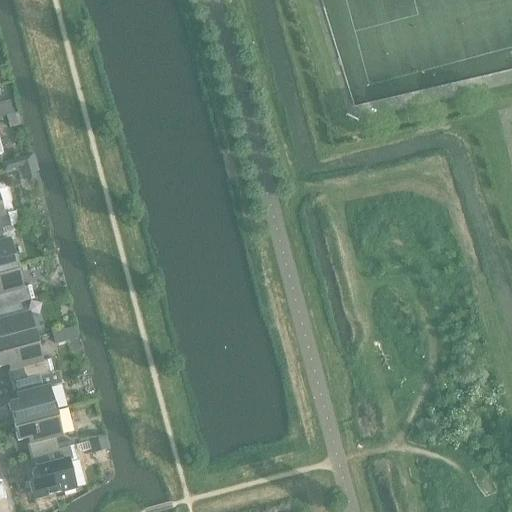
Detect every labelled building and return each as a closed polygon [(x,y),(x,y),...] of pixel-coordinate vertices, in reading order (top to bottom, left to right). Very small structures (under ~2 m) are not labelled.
[(7,116),(6,116),(9,128),(21,125),(18,113),(15,114),(7,116)] [(32,155),(2,163),(4,172),(34,163),(32,155)] [(35,173),(25,176),(27,181),(32,184),(37,182),(35,173)] [(0,229),(1,230),(15,226),(15,225),(14,225),(11,213),(4,215),(0,199),(0,229)] [(4,242),(1,230),(0,229),(0,269),(17,264),(11,240),(4,242)] [(23,288),(17,264),(0,269),(0,308),(17,304),(20,303),(34,299),(34,298),(34,299),(31,286),(23,288)] [(23,315),(20,303),(17,304),(0,308),(0,347),(37,338),(30,313),(23,315)] [(75,328),(52,334),(55,345),(78,338),(75,328)] [(43,362),(37,338),(0,347),(0,366),(8,365),(13,383),(39,376),(39,377),(54,373),(54,372),(53,372),(50,360),(43,362)] [(43,389),(39,377),(39,376),(13,383),(18,402),(9,405),(14,423),(56,411),(50,387),(43,389)] [(63,436),(56,411),(14,423),(18,441),(27,438),(32,457),(59,450),(67,448),(66,442),(57,444),(56,438),(63,436)] [(108,449),(105,436),(75,444),(76,448),(81,451),(89,450),(90,454),(108,449)] [(67,448),(59,450),(32,457),(39,480),(29,482),(34,500),(77,489),(69,461),(77,459),(73,447),(74,447),(73,446),(67,448)]
